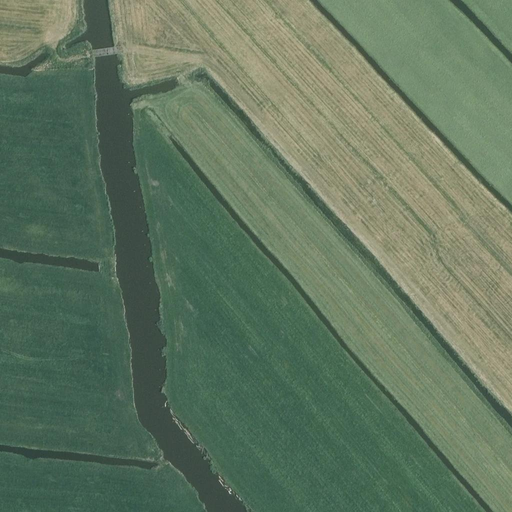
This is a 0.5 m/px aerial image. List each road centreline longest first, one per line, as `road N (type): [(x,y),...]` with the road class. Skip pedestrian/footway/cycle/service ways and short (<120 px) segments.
road 1 (track): [(511,405),(207,63),(124,50)]
road 2 (track): [(57,0),(54,55),(124,50)]
